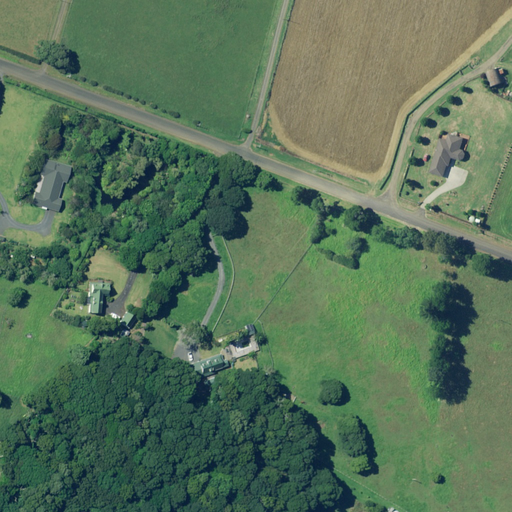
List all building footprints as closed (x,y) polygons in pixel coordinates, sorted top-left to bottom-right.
[(505,83),(500,69),(489,73),(494,87),(505,83)] [(431,173),(445,177),(448,168),(450,169),(453,158),(463,161),(467,149),(462,147),(464,139),(451,134),(448,141),(442,139),(431,173)] [(72,167),(45,159),(40,176),(43,177),(39,193),(35,193),(32,205),(58,212),(62,200),(57,199),(62,182),(67,183),(72,167)] [(111,283),(90,282),(89,297),(90,297),(90,313),(103,314),(103,303),(102,303),(103,294),(110,294),(111,283)] [(138,319),(128,313),(122,323),(132,329),(138,319)] [(255,333),(253,327),(246,329),(248,336),(255,333)] [(227,368),(221,353),(188,365),(194,382),(213,376),(218,374),(217,371),(227,368)]
